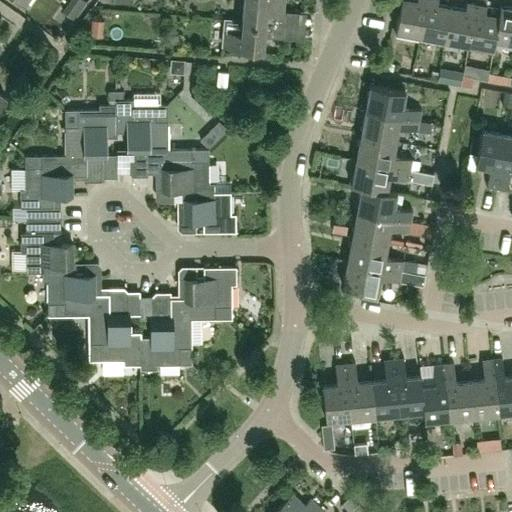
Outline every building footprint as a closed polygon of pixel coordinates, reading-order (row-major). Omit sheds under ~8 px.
[(69,0),(68,2),(80,11),(87,2),(84,0),(69,0)] [(272,23),(272,31),(281,32),(283,0),(243,0),(242,21),(272,23)] [(419,35),(424,0),(400,0),(395,31),(419,35)] [(443,40),(449,6),(436,3),(436,0),(424,0),(419,35),(443,40)] [(449,6),(443,40),(467,44),(475,0),(465,0),(464,8),(449,6)] [(475,0),(467,44),(492,49),(494,39),(498,15),(484,12),(486,0),(475,0)] [(74,20),(80,11),(68,2),(61,11),(74,20)] [(511,42),(511,7),(500,6),(498,15),(494,39),(511,42)] [(272,23),(242,21),(224,19),(222,45),(262,48),(264,31),(272,31),(272,23)] [(217,84),(226,85),(227,71),(218,70),(217,84)] [(458,88),(471,90),(473,78),(461,75),(458,88)] [(365,110),(419,120),(421,110),(403,106),(405,92),(370,85),(365,110)] [(116,133),(115,90),(109,90),(109,105),(98,105),(98,110),(64,111),(64,128),(84,128),(85,157),(97,157),(97,169),(104,169),(104,157),(105,157),(105,138),(117,137),(117,133),(116,133)] [(116,133),(117,133),(127,132),(128,152),(128,151),(129,163),(135,163),(135,151),(148,151),(147,122),(168,121),(168,104),(160,104),(160,93),(133,93),(133,100),(123,100),(123,90),(115,90),(116,133)] [(419,120),(365,110),(360,134),(396,141),(398,127),(416,131),(419,120)] [(132,177),(155,176),(155,169),(192,169),(192,161),(200,161),(200,148),(168,149),(168,121),(147,122),(148,151),(135,151),(135,163),(129,163),(129,173),(132,177)] [(84,128),(64,128),(64,156),(24,157),(24,170),(41,169),(41,176),(71,176),(71,183),(101,182),(104,178),(104,169),(97,169),(97,157),(85,157),(84,128)] [(496,188),(505,134),(481,129),(475,165),(489,168),(486,186),(496,188)] [(396,141),(360,134),(356,159),(409,169),(411,160),(393,156),(396,141)] [(511,134),(505,134),(496,188),(506,190),(509,172),(511,172),(511,134)] [(155,169),(155,176),(155,189),(181,189),(181,200),(181,201),(214,200),(213,192),(214,192),(214,182),(209,182),(209,148),(200,148),(200,161),(192,161),(192,169),(155,169)] [(409,169),(356,159),(351,184),(360,186),(386,191),(386,190),(389,177),(407,180),(409,169)] [(25,221),(60,220),(60,196),(72,196),(71,183),(71,176),(41,176),(41,169),(24,170),(24,190),(19,191),(19,209),(25,208),(25,221)] [(360,186),(351,184),(360,187),(356,211),(410,221),(412,211),(393,207),(397,192),(386,190),(386,191),(360,186)] [(231,191),(214,192),(213,192),(214,200),(181,201),(181,200),(177,200),(177,220),(203,220),(203,232),(236,231),(236,213),(231,213),(231,191)] [(410,221),(356,211),(351,235),(387,242),(390,228),(408,231),(410,221)] [(72,264),(72,245),(60,245),(60,220),(25,221),(25,233),(20,234),(20,251),(25,251),(25,271),(42,271),(42,273),(42,265),(72,264)] [(387,242),(351,235),(347,260),(401,270),(403,260),(385,256),(387,242)] [(401,270),(347,260),(342,285),(377,292),(380,278),(399,281),(401,270)] [(47,282),(47,314),(55,314),(55,304),(64,304),(63,296),(109,295),(109,288),(101,288),(100,276),(75,275),(75,264),(72,264),(42,265),(42,273),(42,282),(47,282)] [(214,298),(214,306),(223,306),(223,318),(231,318),(231,284),(236,284),(236,266),(203,266),(203,278),(178,279),(178,292),(178,299),(214,298)] [(88,314),(88,316),(88,343),(108,343),(108,314),(121,314),(120,301),(127,301),(127,292),(123,288),(109,288),(109,295),(63,296),(64,304),(55,304),(55,314),(88,314)] [(171,347),(191,347),(191,319),(223,318),(223,306),(214,306),(214,298),(178,299),(178,292),(155,292),(151,296),(151,306),(158,306),(158,318),(171,318),(171,347)] [(139,337),(140,337),(140,332),(128,332),(128,313),(127,313),(127,301),(120,301),(121,314),(108,314),(108,343),(88,343),(88,361),(122,360),(122,365),(139,365),(139,370),(139,337)] [(158,306),(151,306),(151,318),(151,317),(151,337),(140,337),(139,337),(139,370),(157,369),(157,365),(191,364),(191,347),(171,347),(171,318),(158,318),(158,306)] [(422,409),(420,384),(419,374),(405,375),(403,356),(392,357),(398,411),(422,409)] [(511,374),(504,375),(502,356),(491,357),(496,411),(511,409),(511,374)] [(392,357),(381,358),(383,377),(369,379),(373,414),(398,411),(392,357)] [(468,379),(472,414),(496,411),(491,357),(480,359),(482,378),(468,379)] [(369,379),(356,380),(354,361),(343,362),(348,416),(373,414),(369,379)] [(468,379),(455,380),(453,361),(442,362),(448,416),(472,414),(468,379)] [(348,416),(343,362),(332,364),(334,383),(320,384),(324,419),(348,416)] [(433,383),(420,384),(422,409),(423,419),(448,416),(442,362),(431,364),(433,383)] [(499,436),(475,439),(476,450),(500,448),(499,436)] [(311,511),(317,506),(310,499),(304,505),(291,493),(273,511),(311,511)]
